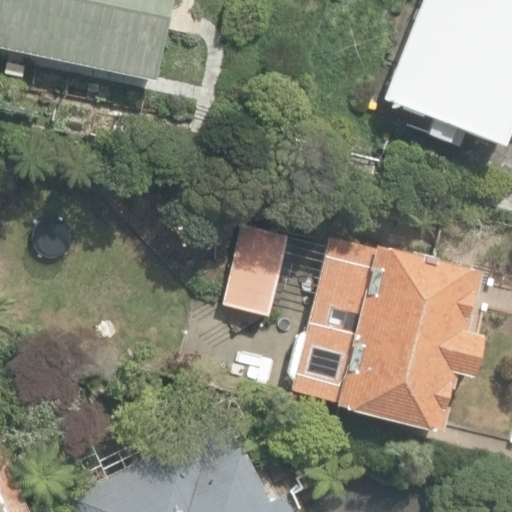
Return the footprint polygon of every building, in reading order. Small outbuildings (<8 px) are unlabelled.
[(0,0),(0,46),(153,79),(169,0),(0,0)] [(511,0),(416,0),(379,94),(496,140),(511,99),(511,0)] [(220,303),(261,312),(282,219),(241,210),(220,303)] [(287,386),(435,427),(451,368),(465,373),(477,332),(458,327),(469,286),(472,275),(329,235),(315,286),(304,328),(294,331),(284,369),(289,378),(287,386)] [(289,511),(279,491),(269,496),(266,497),(239,444),(236,446),(223,419),(184,439),(183,436),(67,495),(75,511),(289,511)] [(0,511),(24,511),(0,445),(0,511)] [(479,505),(504,511),(511,511),(511,461),(492,456),(479,505)]
